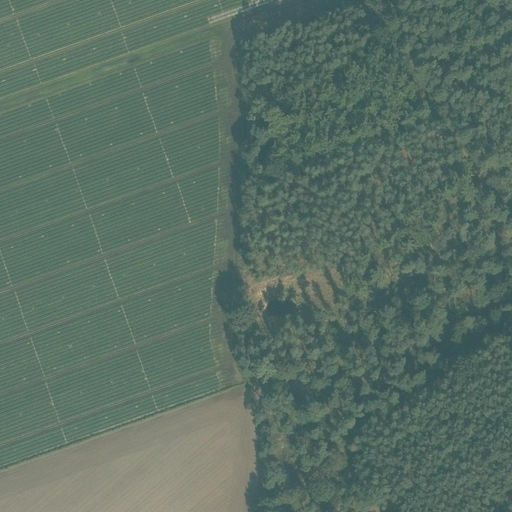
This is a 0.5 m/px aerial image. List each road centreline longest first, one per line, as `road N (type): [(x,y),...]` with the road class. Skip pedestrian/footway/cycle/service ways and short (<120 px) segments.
road 1 (track): [(249,511),(254,448),(221,310),(231,138),(222,47),(232,36),(337,0)]
road 2 (track): [(511,331),(310,475),(282,511)]
